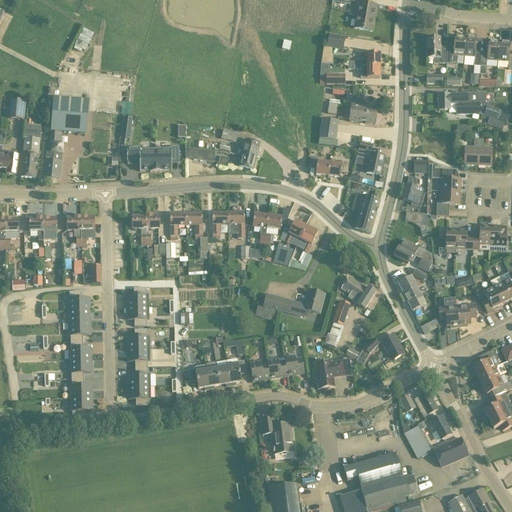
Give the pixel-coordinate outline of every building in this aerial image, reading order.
[(352,3),(350,15),(357,16),(355,29),(372,32),(377,6),(359,3),(359,5),(352,3)] [(84,51),(94,34),(83,28),(73,45),(84,51)] [(327,46),(343,49),(345,36),(329,33),(327,46)] [(447,52),(446,65),(452,65),(452,64),(457,64),(457,57),(464,58),(465,38),(454,37),(453,48),(453,53),(447,52)] [(476,39),(465,38),(464,58),(474,58),(474,67),(480,67),(481,55),(475,54),(476,39)] [(447,52),(440,52),(440,39),(426,39),(426,59),(433,59),(433,65),(446,65),(447,52)] [(281,41),(280,49),(288,50),(290,43),(281,41)] [(487,61),(497,62),(499,42),(488,41),(487,55),(481,55),(480,67),(479,75),(485,76),(486,68),(487,61)] [(510,43),(499,42),(497,62),(508,63),(508,70),(511,70),(511,57),(509,57),(510,43)] [(348,63),(348,67),(361,67),(379,67),(379,55),(366,55),(366,61),(356,61),(356,63),(348,63)] [(379,67),(361,67),(361,71),(361,80),(379,80),(379,67)] [(427,85),(442,85),(442,77),(427,77),(427,85)] [(438,97),(438,112),(449,112),(449,114),(456,114),(456,116),(477,115),(483,117),(489,119),(487,126),(502,131),(504,124),(497,122),(500,111),(487,107),(488,106),(488,105),(485,105),(485,94),(466,95),(466,96),(456,96),(456,97),(438,97)] [(54,98),(51,132),(62,133),(86,135),(89,101),(54,98)] [(24,121),(26,103),(9,101),(7,120),(24,121)] [(336,116),(337,105),(329,104),(327,115),(336,116)] [(375,126),(377,109),(351,106),(349,123),(375,126)] [(122,139),(129,139),(130,118),(123,118),(122,139)] [(337,142),(336,142),(337,131),(338,123),(338,122),(337,122),(322,120),(319,140),(318,146),(327,147),(335,148),(336,148),(337,142)] [(38,149),(37,149),(38,141),(39,141),(40,134),(40,127),(31,126),(25,126),(25,132),(21,178),(36,180),(38,149)] [(176,138),(185,138),(185,126),(176,126),(176,138)] [(238,134),(223,131),(221,140),(236,144),(238,134)] [(45,162),(44,178),(61,179),(63,163),(62,163),(64,144),(62,144),(62,133),(51,132),(50,144),(48,144),(47,162),(45,162)] [(251,156),(256,158),(260,145),(260,144),(245,140),(245,141),(241,156),(251,158),(251,156)] [(463,166),(477,167),(478,142),(473,141),(473,149),(464,148),(463,166)] [(491,168),(492,150),(483,149),(483,142),(478,142),(477,167),(491,168)] [(230,146),(220,144),(219,150),(229,153),(230,146)] [(357,160),(363,161),(369,162),(366,174),(381,177),(385,157),(370,154),(371,152),(372,146),(360,144),(357,160)] [(2,151),(2,148),(0,147),(0,170),(7,171),(6,175),(16,176),(18,157),(16,157),(16,153),(2,151)] [(171,149),(155,150),(156,172),(172,172),(171,161),(179,161),(179,148),(171,148),(171,149)] [(139,149),(127,149),(127,162),(139,161),(140,172),(156,172),(155,150),(139,150),(139,149)] [(185,160),(193,161),(213,163),(215,152),(185,149),(185,160)] [(218,156),(216,165),(225,167),(227,158),(218,156)] [(241,156),(238,167),(253,171),(256,158),(251,156),(251,158),(241,156)] [(315,176),(328,178),(330,164),(317,163),(318,159),(311,159),(309,169),(316,170),(315,176)] [(349,163),(342,162),(341,166),(330,164),(328,178),(341,180),(342,173),(347,174),(349,163)] [(426,175),(426,162),(414,162),(414,175),(426,175)] [(441,180),(441,192),(460,193),(460,180),(459,180),(456,171),(435,170),(435,166),(432,166),(432,173),(431,179),(441,180)] [(358,185),(360,180),(357,179),(357,177),(354,176),(353,178),(350,177),(349,182),(358,185)] [(415,192),(416,189),(416,180),(409,178),(406,186),(407,186),(402,201),(412,203),(411,206),(420,209),(425,194),(421,193),(415,192)] [(363,197),(356,195),(351,211),(359,214),(354,230),(371,234),(382,192),(375,190),(372,199),(363,197)] [(436,204),(436,211),(449,211),(449,205),(459,206),(460,193),(441,192),(440,204),(436,204)] [(268,209),(269,195),(258,195),(258,209),(268,209)] [(220,236),(220,226),(228,226),(228,214),(211,215),(212,226),(212,236),(220,236)] [(244,214),(228,214),(228,226),(236,225),(237,240),(245,240),(245,225),(244,225),(244,214)] [(169,216),(170,227),(169,237),(178,237),(178,227),(186,226),(185,215),(169,216)] [(201,215),(185,215),(186,226),(194,226),(194,237),(203,236),(203,226),(201,226),(201,215)] [(252,229),(265,230),(267,216),(253,215),(252,229)] [(145,230),(145,216),(131,217),(131,230),(141,230),(141,248),(146,247),(146,235),(145,230)] [(159,216),(145,216),(145,230),(160,229),(159,216)] [(267,216),(265,230),(279,232),(281,218),(267,216)] [(80,218),(66,219),(67,232),(74,232),(74,238),(75,238),(76,249),(81,249),(81,239),(81,232),(80,218)] [(94,218),(80,218),(81,232),(81,239),(85,239),(95,239),(94,231),(94,218)] [(42,219),(29,220),(29,233),(38,233),(38,250),(43,250),(43,238),(43,233),(42,219)] [(56,219),(42,219),(43,233),(57,232),(56,219)] [(18,220),(4,220),(4,234),(4,239),(5,251),(10,251),(10,240),(18,240),(18,233),(19,233),(18,220)] [(299,241),(306,228),(294,222),(288,235),(288,234),(283,243),(289,246),(293,238),(299,241)] [(479,247),(488,247),(489,227),(479,227),(479,238),(472,238),(472,252),(479,252),(479,247)] [(500,227),(489,227),(488,247),(499,247),(499,248),(506,248),(506,228),(500,228),(500,227)] [(298,263),(291,260),(288,268),(304,273),(312,257),(307,255),(311,247),(318,234),(306,228),(299,241),(297,246),(302,249),(301,252),(303,253),(298,263)] [(420,230),(421,237),(429,236),(428,229),(420,230)] [(445,250),(455,251),(456,231),(446,230),(445,250)] [(466,251),(472,252),(472,238),(466,238),(467,231),(456,231),(455,251),(466,251)] [(206,253),(207,253),(207,239),(199,239),(199,253),(200,253),(200,260),(207,260),(206,253)] [(412,264),(415,257),(421,260),(417,268),(427,274),(432,265),(431,255),(418,249),(404,241),(400,249),(398,248),(393,257),(408,265),(409,262),(412,264)] [(174,245),(166,245),(166,260),(175,259),(174,245)] [(288,268),(291,260),(295,250),(289,248),(277,245),(272,265),(281,267),(283,261),(284,261),(282,266),(288,268)] [(159,247),(154,247),(154,252),(154,257),(159,257),(159,256),(165,256),(165,246),(159,246),(159,247)] [(240,261),(249,261),(249,248),(240,248),(240,261)] [(80,275),(81,262),(72,261),(72,275),(80,275)] [(423,282),(427,275),(416,269),(412,276),(423,282)] [(508,274),(499,279),(501,284),(510,301),(511,300),(511,281),(511,279),(508,274)] [(32,286),(42,286),(41,276),(31,277),(32,286)] [(425,305),(411,277),(397,284),(411,312),(425,305)] [(349,296),(347,299),(353,303),(365,310),(376,293),(368,288),(367,290),(348,278),(340,290),(349,296)] [(470,278),(455,282),(456,289),(472,284),(470,278)] [(24,282),(12,283),(13,292),(24,291),(24,282)] [(510,301),(501,283),(492,288),(501,306),(510,301)] [(492,288),(483,293),(487,300),(481,303),(487,316),(498,310),(497,308),(501,306),(492,288)] [(134,296),(126,296),(126,309),(148,309),(148,296),(146,296),(146,289),(134,289),(134,296)] [(274,322),(277,311),(303,318),(305,311),(319,315),(324,296),(308,292),(304,307),(265,297),(263,307),(265,308),(264,309),(257,307),(255,317),(274,322)] [(69,300),(68,300),(68,312),(90,312),(89,300),(82,300),(82,293),(69,293),(69,300)] [(451,298),(442,299),(442,307),(452,306),(451,298)] [(328,335),(324,345),(336,349),(340,339),(343,328),(343,327),(345,320),(347,315),(350,306),(339,302),(332,323),(333,324),(329,335),(328,335)] [(475,306),(456,308),(458,329),(467,328),(467,326),(470,326),(470,320),(476,319),(475,306)] [(456,308),(444,309),(437,309),(439,323),(445,322),(446,328),(449,328),(450,330),(458,329),(456,308)] [(148,309),(126,309),(127,321),(134,321),(134,328),(147,328),(147,321),(148,321),(148,309)] [(90,312),(68,312),(68,325),(90,324),(90,312)] [(192,325),(191,314),(179,314),(179,326),(192,325)] [(90,324),(68,325),(69,337),(70,337),(70,343),(83,343),(83,337),(90,337),(90,324)] [(134,338),(127,338),(127,351),(149,350),(148,338),(147,338),(147,331),(134,331),(134,338)] [(404,355),(393,336),(381,343),(391,362),(404,355)] [(379,345),(373,339),(363,350),(356,362),(363,366),(369,356),(379,345)] [(244,355),(241,341),(223,342),(224,349),(236,347),(237,357),(244,355)] [(71,350),(69,350),(69,362),(91,362),(91,349),(83,349),(83,343),(70,343),(71,350)] [(511,360),(511,357),(507,348),(500,351),(507,363),(511,360)] [(149,350),(127,351),(127,363),(135,363),(135,369),(147,369),(147,363),(149,363),(149,350)] [(348,350),(345,356),(355,362),(359,356),(348,350)] [(297,373),(303,372),(301,359),(295,360),(295,357),(283,359),(284,362),(286,375),(286,378),(297,376),(297,373)] [(490,359),(472,368),(477,377),(495,369),(490,359)] [(226,362),(227,368),(230,387),(235,387),(235,384),(240,383),(239,375),(246,374),(244,362),(238,363),(236,360),(226,362)] [(266,362),(266,365),(268,378),(269,381),(280,379),(280,376),(286,375),(284,362),(278,363),(277,360),(266,362)] [(91,362),(69,362),(70,375),(71,375),(71,381),(84,381),(84,374),(91,374),(91,362)] [(227,368),(226,362),(216,364),(217,369),(216,369),(219,386),(224,386),(225,388),(230,387),(227,368)] [(330,363),(314,366),(315,371),(313,371),(312,373),(313,378),(314,379),(316,379),(318,390),(334,388),(332,376),(343,374),(341,362),(330,364),(330,363)] [(260,365),(260,363),(249,364),(252,383),(263,382),(263,379),(268,378),(266,365),(260,365)] [(215,364),(205,366),(209,391),(214,390),(213,387),(219,386),(216,369),(215,364)] [(495,369),(477,377),(482,387),(499,378),(506,374),(502,365),(495,369)] [(209,391),(205,366),(196,368),(193,371),(189,372),(191,384),(196,383),(197,390),(203,389),(204,392),(209,391)] [(135,376),(128,376),(128,388),(149,388),(149,375),(148,375),(147,369),(135,369),(135,376)] [(482,387),(484,390),(481,392),(487,403),(504,394),(511,390),(511,388),(509,384),(504,387),(499,378),(482,387)] [(71,387),(70,387),(70,400),(92,399),(91,387),(84,387),(84,381),(71,381),(71,387)] [(149,388),(128,388),(128,401),(136,401),(136,407),(148,407),(148,400),(150,400),(149,388)] [(423,419),(438,411),(428,393),(413,401),(423,419)] [(484,411),(488,420),(511,409),(504,394),(487,403),(490,408),(484,411)] [(416,409),(408,396),(399,401),(399,402),(406,414),(416,409)] [(92,399),(70,400),(71,412),(72,412),(72,419),(85,419),(85,412),(92,412),(92,399)] [(511,410),(511,409),(488,420),(493,430),(499,427),(502,433),(511,427),(511,410)] [(441,417),(426,425),(431,434),(436,432),(440,441),(451,435),(441,417)] [(273,456),(293,454),(289,425),(274,426),(273,420),(260,421),(262,437),(270,436),(273,456)] [(417,460),(431,453),(417,427),(404,434),(417,460)] [(447,467),(469,458),(468,456),(461,439),(436,449),(433,450),(441,469),(444,468),(447,467)] [(346,483),(357,480),(360,491),(361,492),(339,498),(342,511),(375,511),(406,503),(405,499),(408,498),(418,495),(413,476),(403,479),(402,478),(402,479),(395,455),(343,470),(346,483)] [(267,489),(269,511),(299,511),(296,486),(267,489)] [(468,498),(464,500),(462,496),(447,504),(451,511),(491,511),(486,502),(488,501),(482,491),(468,498)] [(398,507),(394,509),(394,511),(421,511),(418,501),(398,507)]
